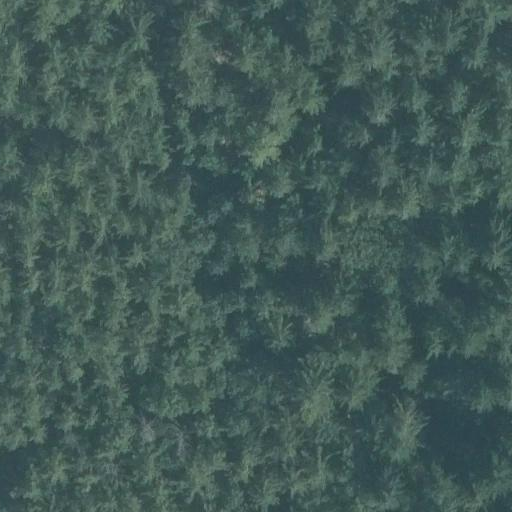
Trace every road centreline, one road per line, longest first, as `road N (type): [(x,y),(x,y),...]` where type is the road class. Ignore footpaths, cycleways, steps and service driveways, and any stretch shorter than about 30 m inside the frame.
road 1 (track): [(0,431),(316,311),(205,0)]
road 2 (track): [(316,311),(391,511)]
